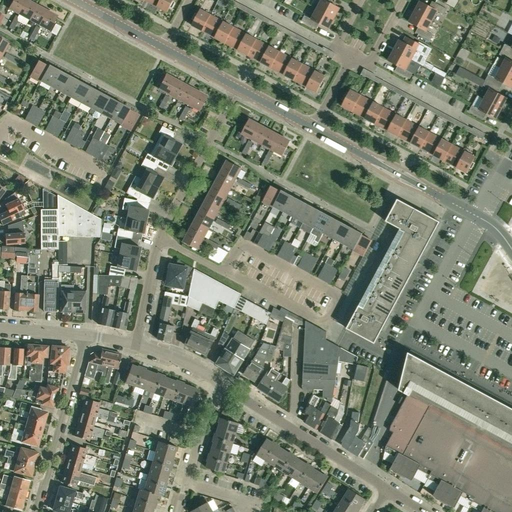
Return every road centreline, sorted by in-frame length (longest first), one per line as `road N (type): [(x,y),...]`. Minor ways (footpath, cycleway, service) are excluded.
road 1 (unclassified): [(135,344),(163,226),(237,88)]
road 2 (unclassified): [(387,488),(225,389)]
road 3 (residential): [(83,334),(34,511)]
road 4 (tertiary): [(474,215),(313,129)]
